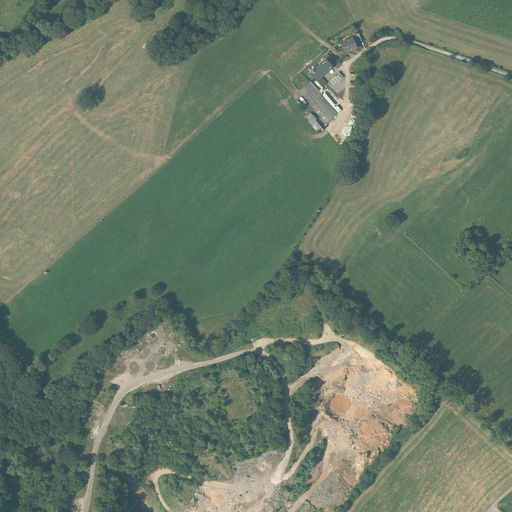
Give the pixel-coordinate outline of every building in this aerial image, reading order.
[(353,38),(341,43),(346,54),(358,49),(353,38)] [(331,57),(322,64),(328,72),(337,65),(331,57)] [(328,72),(322,64),(310,73),(315,79),(299,92),(325,125),(339,114),(320,91),(322,89),(325,93),(329,90),(330,92),(334,89),(331,85),(340,78),(334,71),(326,77),(325,75),(328,72)] [(311,114),(305,119),(316,131),(321,127),(315,120),(316,119),(311,114)] [(343,135),(347,131),(341,124),(330,133),(334,138),(341,133),(343,135)]
